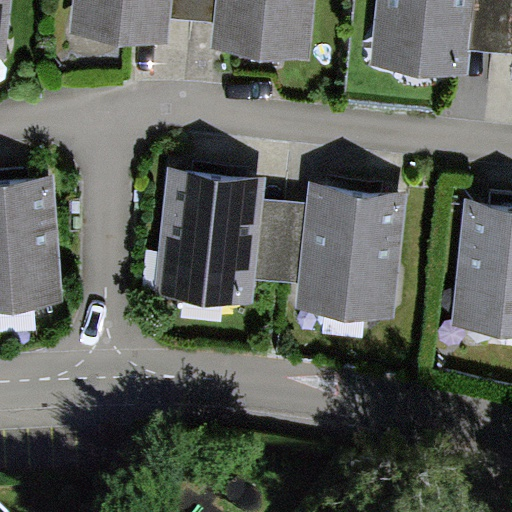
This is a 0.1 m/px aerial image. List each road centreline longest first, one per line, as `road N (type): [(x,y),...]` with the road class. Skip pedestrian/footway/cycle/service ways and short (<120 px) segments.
road 1 (residential): [(103,373),(347,391),(511,433)]
road 2 (residential): [(105,109),(511,148)]
road 3 (residential): [(103,373),(105,109)]
